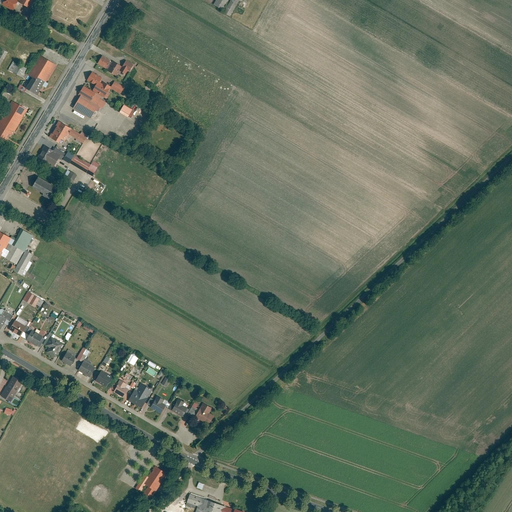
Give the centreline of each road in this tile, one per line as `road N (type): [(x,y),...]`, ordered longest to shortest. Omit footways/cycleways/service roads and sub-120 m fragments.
road 1 (unclassified): [(511,157),(190,460)]
road 2 (tertiary): [(0,195),(114,0)]
road 3 (tertiary): [(9,353),(190,460)]
road 4 (residential): [(183,440),(0,338)]
road 5 (tertiary): [(190,460),(333,511)]
